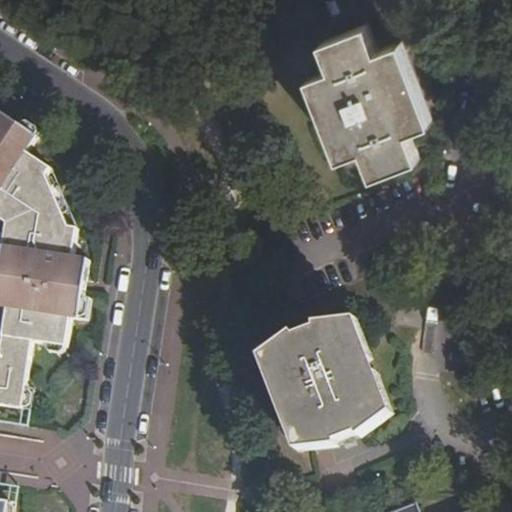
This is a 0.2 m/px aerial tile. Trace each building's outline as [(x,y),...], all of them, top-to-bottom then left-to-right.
[(352,137),(338,143),(343,154),(357,149),(366,177),(412,159),(401,132),(420,125),(415,113),(404,117),(383,63),(394,59),(389,45),(371,52),(360,24),(316,41),(326,69),(312,75),(317,88),(330,82),(352,137)] [(404,117),(415,113),(394,59),(383,63),(404,117)] [(317,88),(338,143),(352,137),(330,82),(317,88)] [(0,409),(20,412),(30,345),(65,350),(69,321),(80,323),(88,262),(73,259),(77,231),(72,230),(46,181),(50,175),(25,158),(35,141),(0,115),(0,225),(5,229),(0,263),(0,312),(4,313),(0,340),(0,409)] [(272,376),(298,445),(305,442),(310,458),(339,456),(337,448),(357,441),(360,448),(382,431),(375,414),(383,411),(356,343),(348,346),(342,330),(315,333),(318,340),(297,348),(294,340),(272,357),(279,374),(272,376)] [(444,511),(417,511),(411,495),(380,508),(381,511),(468,511),(466,504),(444,511)]
